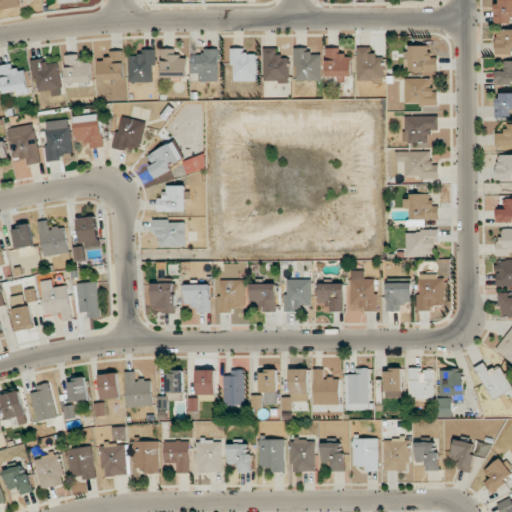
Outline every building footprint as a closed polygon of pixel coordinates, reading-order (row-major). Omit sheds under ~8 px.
[(0,0),(0,10),(19,6),(17,0),(0,0)] [(430,45),(409,45),(409,71),(438,71),(438,57),(430,57),(430,45)] [(322,80),(321,54),(310,54),(310,47),(295,47),(296,80),(322,80)] [(357,82),(383,81),(383,55),(373,55),(373,47),(357,47),(357,82)] [(218,48),(204,49),(204,54),(192,54),(192,73),(199,73),(199,81),(219,81),(218,48)] [(232,81),(257,81),(257,53),(244,53),(244,48),(232,48),(232,81)] [(277,48),(264,48),(263,81),(289,82),(289,56),(277,55),(277,48)] [(351,54),(339,55),(339,48),(325,48),(326,76),(352,76),(351,54)] [(129,56),(129,82),(155,82),(154,49),(139,49),(139,55),(129,56)] [(162,77),(187,77),(187,56),(175,56),(175,49),(161,49),(162,77)] [(98,59),(99,80),(124,80),(123,51),(110,51),(110,59),(98,59)] [(91,55),(65,57),(66,83),(92,82),(91,55)] [(58,62),(42,64),(41,58),(32,60),(37,92),(63,87),(58,62)] [(511,60),(503,61),(504,70),(494,71),(495,84),(511,82),(511,60)] [(0,65),(0,74),(4,94),(29,88),(24,68),(12,70),(11,63),(0,65)] [(438,104),(438,89),(431,89),(431,78),(405,78),(405,104),(438,104)] [(495,118),(511,118),(511,113),(511,114),(511,107),(511,106),(511,92),(496,92),(495,118)] [(91,148),(104,147),(101,114),(75,117),(78,143),(90,141),(91,148)] [(438,115),(404,116),(404,144),(434,143),(434,130),(439,130),(438,115)] [(113,148),(126,150),(127,146),(141,148),(146,121),(122,117),(119,133),(116,132),(113,148)] [(44,121),(49,161),(62,160),(61,154),(74,153),(70,118),(44,121)] [(28,165),(40,163),(35,124),(9,128),(13,159),(27,157),(28,165)] [(496,147),(511,146),(511,124),(505,125),(505,133),(495,133),(496,147)] [(150,166),(156,177),(181,162),(170,143),(149,155),(154,164),(150,166)] [(432,151),(396,151),(396,162),(405,162),(405,177),(439,176),(439,165),(432,165),(432,151)] [(208,167),(204,154),(183,161),(188,174),(208,167)] [(497,180),(511,179),(511,174),(511,173),(511,154),(497,155),(497,180)] [(157,211),(186,212),(186,185),(165,185),(165,198),(157,198),(157,211)] [(426,226),(426,219),(439,219),(439,205),(431,205),(431,195),(405,195),(405,208),(409,208),(409,226),(426,226)] [(81,243),(100,240),(96,216),(77,219),(81,243)] [(38,222),(45,257),(69,252),(64,226),(50,229),(48,220),(38,222)] [(185,220),(153,221),(153,235),(159,235),(159,247),(186,246),(185,220)] [(34,245),(30,223),(12,227),(17,249),(34,245)] [(511,228),(502,228),(502,239),(496,239),(497,256),(511,255),(511,228)] [(439,230),(406,231),(406,257),(436,256),(435,243),(439,243),(439,230)] [(496,286),(511,285),(511,260),(496,261),(496,286)] [(444,274),(420,275),(420,295),(417,295),(418,311),(436,310),(435,305),(445,305),(444,274)] [(351,305),(364,305),(364,311),(377,311),(376,278),(351,279),(351,305)] [(47,315),(61,312),(63,321),(73,319),(67,285),(54,287),(52,279),(40,281),(47,315)] [(245,311),(246,280),(220,279),(219,310),(245,311)] [(312,305),(311,279),(285,279),(286,312),(301,311),(301,305),(312,305)] [(100,316),(99,282),(78,282),(79,312),(88,312),(88,317),(100,316)] [(412,282),(387,283),(387,311),(401,311),(401,303),(412,302),(412,282)] [(176,283),(152,283),(152,307),(162,307),(162,314),(176,313),(176,283)] [(277,284),(251,283),(251,305),(262,305),(262,311),(276,311),(277,284)] [(330,312),(345,311),(345,283),(319,284),(320,304),(330,304),(330,312)] [(211,284),(185,284),(185,306),(197,305),(197,312),(211,312),(211,284)] [(16,331),(34,328),(30,302),(37,301),(35,292),(25,293),(11,296),(16,331)] [(511,297),(511,292),(500,293),(500,317),(511,316),(511,297)] [(511,328),(496,348),(511,361),(511,328)] [(476,367),(492,400),(505,393),(508,398),(511,396),(511,387),(501,365),(489,371),(485,363),(476,367)] [(315,404),(340,404),(339,377),(325,378),(324,368),(314,369),(315,404)] [(345,374),(346,410),(370,409),(369,368),(356,368),(356,374),(345,374)] [(402,368),(384,368),(385,398),(403,397),(402,368)] [(216,394),(215,369),(196,370),(197,394),(216,394)] [(224,375),(224,406),(245,406),(244,369),(231,370),(231,375),(224,375)] [(290,369),(291,397),(282,397),(282,410),(293,410),(293,401),(310,401),(309,369),(290,369)] [(434,369),(410,369),(410,400),(434,400),(434,369)] [(463,395),(463,369),(440,370),(441,395),(463,395)] [(259,370),(259,392),(265,392),(265,404),(277,404),(277,370),(259,370)] [(136,371),(126,372),(127,407),(153,406),(151,379),(136,380),(136,371)] [(166,371),(166,396),(158,396),(158,410),(168,410),(167,400),(184,400),(184,371),(166,371)] [(120,398),(119,373),(100,374),(101,399),(120,398)] [(67,380),(72,402),(89,399),(85,376),(67,380)] [(38,421),(58,416),(49,384),(29,389),(38,421)] [(7,419),(18,416),(20,425),(28,423),(19,390),(1,395),(7,419)] [(452,397),(438,398),(439,418),(453,417),(452,397)] [(285,438),(260,438),(259,466),(270,467),(270,472),(284,472),(285,438)] [(379,438),(353,438),(353,466),(365,466),(365,471),(379,471),(379,438)] [(384,438),(385,470),(409,470),(408,438),(384,438)] [(315,439),(291,439),(291,464),(295,464),(295,471),(316,471),(315,439)] [(451,458),(460,460),(458,469),(472,472),(475,454),(487,456),(490,444),(477,441),(476,443),(455,439),(451,458)] [(196,440),(197,472),(222,472),(221,440),(196,440)] [(160,441),(135,441),(134,468),(145,468),(145,473),(159,473),(160,441)] [(190,472),(190,441),(165,441),(165,464),(176,464),(177,473),(190,472)] [(321,443),(322,463),(331,462),(332,471),(346,471),(345,453),(340,453),(340,442),(321,443)] [(425,471),(439,470),(438,442),(415,442),(416,462),(425,462),(425,471)] [(104,476),(128,475),(126,443),(102,444),(104,476)] [(237,472),(250,472),(251,444),(228,443),(228,464),(237,464),(237,472)] [(69,448),(70,478),(95,477),(94,447),(69,448)] [(65,484),(58,452),(34,457),(41,489),(65,484)] [(491,493),(511,479),(511,474),(502,458),(485,469),(491,478),(485,482),(491,493)] [(5,469),(9,492),(19,490),(20,494),(32,492),(27,465),(5,469)] [(511,511),(511,499),(511,498),(498,503),(501,511),(511,511)]
